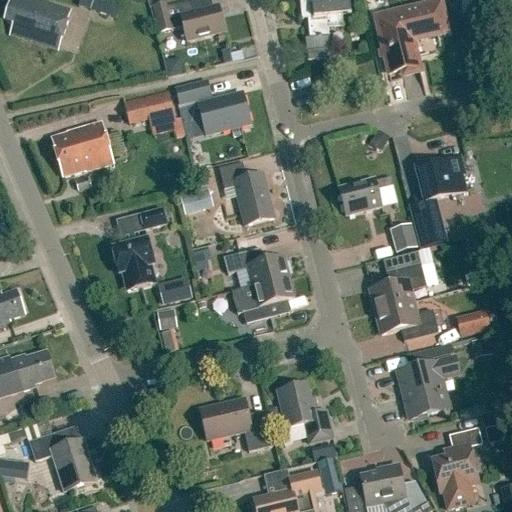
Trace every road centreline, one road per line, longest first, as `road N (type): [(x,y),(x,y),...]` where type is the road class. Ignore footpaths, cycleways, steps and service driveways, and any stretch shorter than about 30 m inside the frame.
road 1 (residential): [(341,332),(253,0)]
road 2 (residential): [(113,385),(0,131)]
road 3 (unclassified): [(113,385),(341,332)]
road 4 (residential): [(178,511),(113,385)]
